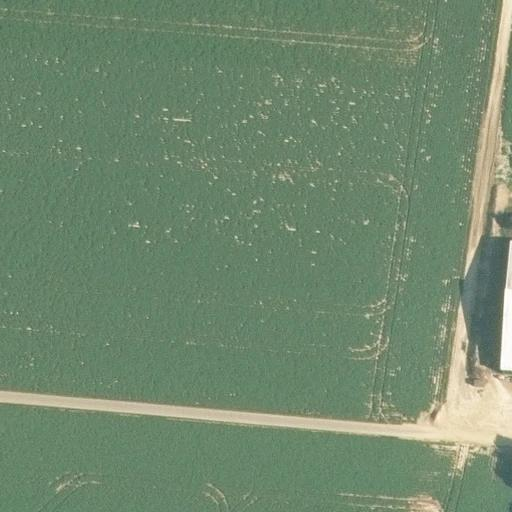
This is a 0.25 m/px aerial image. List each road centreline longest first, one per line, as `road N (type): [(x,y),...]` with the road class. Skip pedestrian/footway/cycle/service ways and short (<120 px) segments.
road 1 (unclassified): [(511,451),(0,408)]
road 2 (track): [(459,449),(511,81)]
